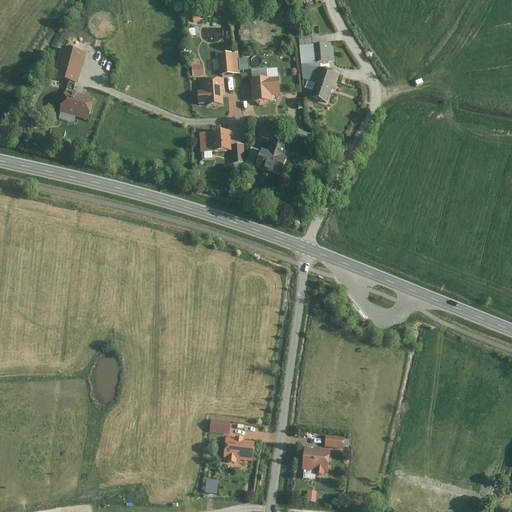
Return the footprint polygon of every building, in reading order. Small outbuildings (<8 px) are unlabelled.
[(297,0),(296,0),(299,27),(306,27),(303,0),(297,0)] [(193,12),(194,23),(201,23),(200,11),(193,12)] [(279,17),(286,23),(291,17),(284,11),(279,17)] [(313,45),(312,35),(300,37),(301,46),(313,45)] [(339,75),(336,74),(336,73),(327,70),(327,71),(321,69),(321,64),(335,62),(333,44),(300,47),(304,80),(317,85),(312,99),(328,105),(334,89),(335,89),(340,75),(339,75)] [(54,79),(78,85),(87,55),(63,48),(54,79)] [(221,76),(241,75),(239,54),(219,55),(221,76)] [(204,67),(201,67),(200,60),(192,61),(192,68),(193,68),(193,78),(204,77),(204,67)] [(280,78),(269,79),(268,70),(252,71),(253,81),(252,82),(254,104),(273,103),(273,97),(281,96),(280,78)] [(208,107),(224,106),(223,92),(226,92),(225,79),(202,81),(203,92),(199,93),(200,106),(208,106),(208,107)] [(95,99),(67,92),(61,114),(89,122),(95,99)] [(232,165),(246,164),(245,146),(232,147),(231,133),(212,134),(214,154),(231,152),(232,165)] [(258,170),(283,179),(289,161),(286,159),(290,149),(271,143),(268,153),(264,152),(258,170)] [(252,149),(247,164),(255,167),(260,152),(252,149)] [(212,420),(210,433),(230,436),(232,422),(212,420)] [(327,436),(325,448),(345,450),(346,438),(327,436)] [(227,438),(224,461),(228,461),(228,463),(237,464),(237,462),(240,463),(241,461),(253,462),(256,442),(245,441),(245,440),(244,440),(245,438),(237,437),(236,439),(227,438)] [(321,450),(305,448),(303,470),(313,471),(313,473),(316,473),(316,475),(325,476),(326,474),(329,475),(331,450),(321,449),(321,450)] [(204,489),(210,496),(222,487),(216,479),(204,489)] [(308,491),(307,502),(316,503),(317,492),(308,491)]
